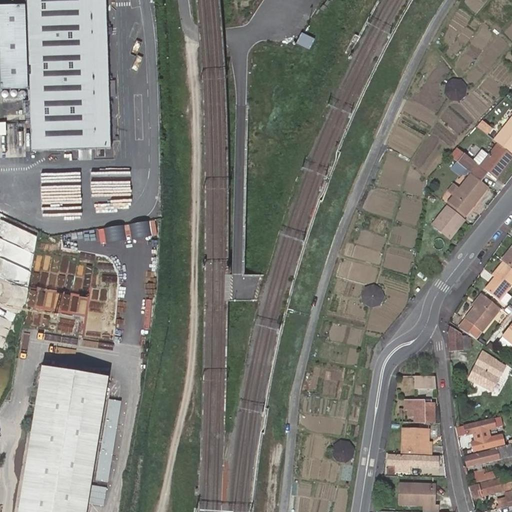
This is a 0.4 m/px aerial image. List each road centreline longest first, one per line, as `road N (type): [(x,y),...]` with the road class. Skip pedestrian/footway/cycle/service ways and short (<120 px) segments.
road 1 (unknown): [(6,511),(28,370),(49,352),(90,354),(117,368),(104,511)]
road 2 (residential): [(426,329),(396,348),(383,370),(359,511)]
road 3 (residential): [(464,511),(439,344),(426,329)]
road 4 (residential): [(511,199),(442,286),(426,329)]
